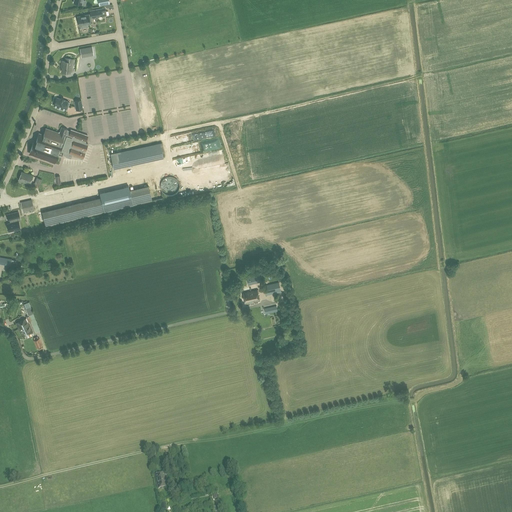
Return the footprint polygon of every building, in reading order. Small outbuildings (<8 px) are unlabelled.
[(91,15),(78,17),(79,26),(80,25),(81,28),(88,27),(87,24),(92,23),(91,18),(106,15),(105,8),(90,11),(91,15)] [(62,72),(69,73),(70,64),(71,65),(72,59),(66,58),(65,61),(62,61),(61,67),(62,67),(62,72)] [(54,106),(58,107),(57,109),(63,110),(63,109),(65,109),(67,110),(70,103),(67,102),(67,101),(64,100),(64,99),(61,98),(60,99),(57,98),(54,106)] [(81,100),(74,101),(76,110),(83,109),(81,100)] [(97,135),(103,134),(99,116),(94,117),(95,121),(91,121),(93,133),(96,133),(97,135)] [(45,160),(48,161),(51,162),(54,163),(58,151),(63,153),(63,155),(65,156),(65,157),(71,159),(72,156),(82,160),(88,144),(87,144),(85,143),(85,142),(86,142),(88,136),(71,130),(70,131),(67,130),(61,128),(60,132),(58,133),(58,132),(46,128),(43,136),(39,134),(36,142),(35,143),(33,142),(29,152),(30,152),(29,153),(32,154),(31,155),(36,156),(36,157),(39,158),(42,159),(45,160)] [(199,153),(216,151),(215,144),(217,144),(216,140),(171,146),(172,158),(195,155),(196,156),(199,156),(199,153)] [(120,152),(110,154),(114,169),(124,167),(163,158),(160,143),(120,152)] [(212,152),(213,159),(209,159),(209,161),(222,159),(221,151),(212,152)] [(29,185),(33,176),(21,172),(18,180),(29,185)] [(33,186),(38,188),(42,179),(37,177),(33,186)] [(171,177),(169,177),(168,177),(167,177),(166,178),(164,178),(163,179),(162,181),(161,182),(160,184),(160,186),(160,188),(161,189),(161,191),(163,192),(164,194),(166,195),(168,196),(169,196),(171,196),(173,195),(176,194),(177,193),(178,191),(179,190),(179,188),(179,187),(179,185),(179,183),(178,182),(177,180),(176,179),(175,179),(174,178),(173,177),(172,177),(171,177)] [(149,186),(130,190),(133,205),(152,200),(149,186)] [(42,211),(46,226),(104,212),(101,197),(42,211)] [(23,213),(34,210),(31,200),(21,202),(23,213)] [(17,218),(20,217),(18,212),(7,214),(8,220),(10,220),(11,223),(7,224),(9,231),(20,229),(18,221),(17,221),(17,218)] [(0,263),(10,266),(12,259),(0,257),(0,263)] [(261,282),(259,274),(247,277),(248,285),(261,282)] [(264,286),(266,294),(281,291),(279,282),(264,286)] [(245,304),(260,301),(258,290),(243,293),(245,304)] [(277,306),(265,309),(266,314),(278,312),(277,306)] [(34,330),(39,328),(36,321),(33,314),(33,313),(27,316),(28,318),(26,318),(25,319),(27,322),(28,322),(30,321),(33,326),(34,330)] [(19,329),(28,324),(27,322),(25,319),(16,323),(19,329)] [(28,324),(19,329),(22,336),(25,335),(27,338),(32,335),(31,332),(32,332),(28,324)] [(42,345),(39,338),(38,339),(37,336),(34,338),(35,340),(34,340),(37,348),(37,347),(39,350),(43,348),(41,345),(42,345)] [(164,472),(155,474),(158,489),(167,487),(164,472)]
